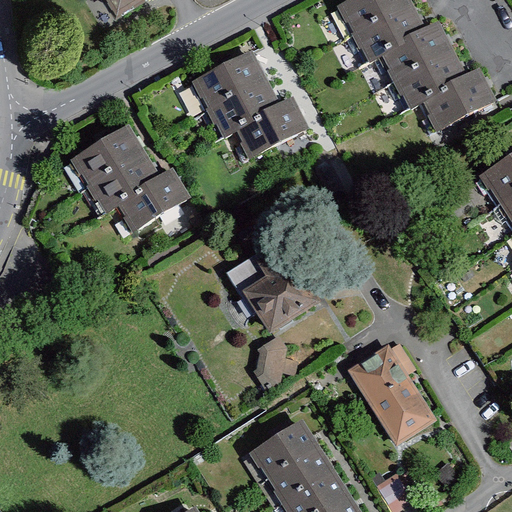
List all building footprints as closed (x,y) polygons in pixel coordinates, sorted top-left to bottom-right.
[(143,0),(103,0),(115,18),(143,0)] [(353,0),(341,7),(369,57),(387,56),(411,104),(427,103),(438,128),(495,104),(481,69),(464,71),(439,25),(432,28),(417,0),(353,0)] [(241,132),(254,155),(311,125),(295,94),(283,101),(259,54),(200,85),(228,139),(241,132)] [(181,210),(135,135),(73,173),(120,248),(181,210)] [(511,155),(482,171),(511,220),(511,155)] [(235,276),(273,338),(330,303),(292,241),(235,276)] [(353,368),(402,446),(442,420),(393,343),(353,368)] [(254,453),(293,511),(366,511),(305,419),(254,453)] [(388,511),(412,505),(403,475),(379,483),(388,511)]
